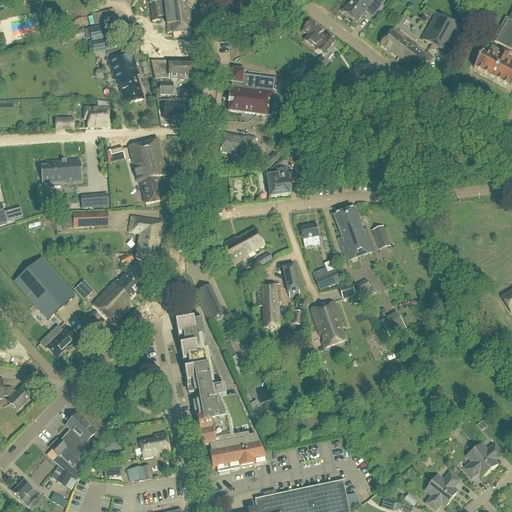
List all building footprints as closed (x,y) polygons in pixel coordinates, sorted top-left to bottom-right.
[(166,17),(167,21),(194,17),(193,12),(186,7),(185,0),(148,0),(149,5),(150,5),(152,24),(160,23),(159,17),(166,17)] [(353,0),(343,13),(357,24),(367,12),(373,17),(381,6),(373,0),(353,0)] [(95,25),(107,24),(106,15),(95,16),(95,25)] [(460,28),(436,15),(422,41),(446,54),(460,28)] [(493,43),(505,49),(502,54),(492,48),(488,55),(479,50),(476,56),(480,58),(474,69),(510,89),(511,85),(511,15),(509,21),(506,19),(493,43)] [(194,17),(167,21),(169,35),(196,32),(194,17)] [(323,33),(310,23),(302,33),(308,37),(304,42),(311,48),(312,46),(318,51),(317,52),(324,58),(335,44),(327,38),(326,39),(321,35),(323,33)] [(104,40),(101,28),(84,32),(86,40),(91,39),(91,43),(104,40)] [(433,60),(393,29),(381,45),(399,59),(397,62),(419,79),(433,60)] [(84,37),(82,31),(65,36),(67,42),(84,37)] [(108,47),(94,48),(95,55),(108,54),(108,47)] [(139,77),(132,53),(108,60),(116,86),(118,85),(125,107),(143,101),(136,78),(139,77)] [(322,59),(314,67),(321,73),(329,65),(322,59)] [(194,63),(151,62),(155,82),(156,82),(158,88),(161,88),(160,97),(173,97),(173,84),(169,84),(169,80),(194,80),(194,63)] [(228,113),(270,118),(275,80),(243,76),(244,71),(232,70),(231,78),(233,79),(228,113)] [(101,81),(108,78),(105,71),(98,74),(101,81)] [(343,79),(335,88),(345,96),(360,77),(355,73),(348,83),(343,79)] [(190,106),(165,104),(164,121),(182,123),(182,124),(187,125),(187,123),(189,123),(190,106)] [(109,130),(108,109),(84,110),(85,121),(88,120),(88,130),(109,130)] [(241,139),(224,136),(220,154),(243,158),(242,161),(250,163),(255,139),(250,138),(241,139)] [(166,178),(157,141),(129,148),(138,185),(140,184),(146,207),(165,203),(159,180),(166,178)] [(46,164),(46,167),(41,168),(42,185),(66,183),(66,184),(81,183),(80,161),(66,162),(65,162),(62,163),(62,162),(62,163),(46,164)] [(290,196),(287,175),(267,178),(269,199),(290,196)] [(88,197),(81,198),(82,210),(89,210),(88,197)] [(363,231),(355,209),(333,217),(341,239),(338,241),(346,264),(375,253),(366,230),(363,231)] [(74,231),(110,229),(110,215),(74,216),(74,231)] [(162,222),(131,217),(129,233),(140,235),(138,248),(136,247),(135,251),(137,251),(136,260),(156,264),(162,222)] [(318,238),(316,226),(300,229),(302,241),(311,240),(312,248),(319,247),(317,238),(318,238)] [(389,248),(382,228),(372,232),(379,252),(389,248)] [(255,230),(235,241),(245,258),(264,247),(255,230)] [(245,258),(235,241),(234,239),(216,249),(227,270),(246,260),(245,258)] [(75,298),(42,260),(14,284),(47,322),(75,298)] [(151,278),(137,264),(118,284),(116,282),(93,306),(113,325),(131,306),(130,300),(151,278)] [(293,267),(293,266),(282,268),(289,299),(299,297),(298,293),(300,293),(294,266),(293,267)] [(327,275),(325,270),(313,276),(319,290),(323,288),(324,291),(340,284),(334,272),(327,275)] [(354,297),(351,284),(338,288),(342,301),(354,297)] [(211,286),(196,293),(209,323),(224,316),(211,286)] [(280,305),(279,287),(257,289),(258,309),(263,309),(264,331),(280,330),(278,305),(280,305)] [(194,296),(191,288),(185,290),(189,298),(194,296)] [(511,315),(511,314),(511,292),(501,299),(511,315)] [(342,329),(333,303),(310,311),(319,337),(321,337),(323,343),(321,343),(324,350),(346,342),(341,330),(342,329)] [(303,326),(303,315),(295,315),(295,327),(303,326)] [(207,351),(201,319),(175,324),(179,342),(189,396),(198,394),(199,403),(192,405),(195,420),(196,420),(202,449),(209,448),(211,455),(209,456),(212,471),(216,470),(217,474),(267,465),(235,396),(225,398),(224,389),(207,351)] [(46,352),(48,350),(56,358),(68,347),(69,348),(77,341),(65,328),(57,336),(59,338),(55,342),(49,336),(40,346),(46,352)] [(230,361),(239,357),(233,345),(224,350),(230,361)] [(3,389),(3,381),(0,380),(0,400),(3,400),(3,397),(8,397),(11,400),(8,403),(18,412),(31,398),(22,389),(17,394),(11,389),(3,389)] [(106,435),(82,412),(66,428),(70,432),(59,443),(57,441),(49,449),(52,452),(47,457),(62,472),(63,471),(75,482),(77,481),(79,479),(80,478),(82,466),(79,463),(90,452),(106,435)] [(308,430),(303,415),(287,420),(292,435),(308,430)] [(141,452),(168,446),(165,433),(154,436),(155,441),(139,444),(141,452)] [(98,449),(101,453),(108,461),(122,449),(112,437),(98,449)] [(168,446),(141,452),(143,459),(170,453),(168,446)] [(482,446),(474,452),(490,472),(498,466),(495,462),(503,456),(494,446),(487,452),(482,446)] [(490,472),(474,452),(466,458),(471,465),(463,471),(471,481),(479,475),(482,478),(490,472)] [(87,480),(95,463),(88,460),(81,477),(87,480)] [(121,477),(119,467),(103,469),(105,479),(121,477)] [(152,480),(149,467),(127,472),(130,484),(144,481),(145,482),(152,480)] [(63,473),(57,470),(53,477),(58,479),(56,483),(71,491),(75,484),(70,478),(63,473)] [(437,477),(431,486),(451,501),(457,493),(454,490),(459,482),(449,474),(444,482),(437,477)] [(32,491),(23,482),(12,494),(21,503),(28,509),(38,498),(32,492),(32,491)] [(348,511),(349,511),(357,505),(355,495),(346,497),(343,483),(255,501),(257,511),(348,511)] [(451,501),(431,486),(425,493),(431,498),(425,505),(433,511),(436,511),(441,506),(445,509),(451,501)] [(176,488),(164,491),(166,500),(178,497),(176,488)] [(409,496),(405,501),(409,505),(414,500),(409,496)] [(384,501),(382,509),(388,511),(390,503),(384,501)]
